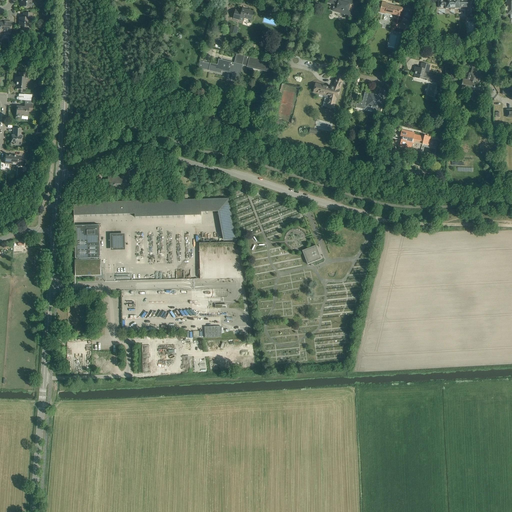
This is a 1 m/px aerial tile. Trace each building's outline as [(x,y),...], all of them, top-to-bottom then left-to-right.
[(348,1),(347,1),(347,0),(339,0),(339,1),(336,1),(335,0),(329,0),(329,3),(338,5),(337,9),(344,11),(343,14),(354,16),(358,3),(352,1),(352,2),(351,1),(350,2),(350,3),(348,2),(348,1)] [(445,0),(438,0),(438,8),(445,8),(445,9),(460,9),(460,7),(466,7),(466,18),(476,18),(475,0),(445,0)] [(393,30),(401,32),(406,33),(408,25),(401,24),(404,9),(395,7),(395,9),(386,7),(387,4),(382,2),(380,12),(385,13),(385,12),(397,15),(393,30)] [(253,12),(247,11),(243,9),(242,12),(236,10),(233,18),(243,21),(244,19),(251,21),(253,12)] [(32,13),(28,13),(23,13),(23,18),(20,18),(19,31),(29,31),(29,18),(32,19),(32,13)] [(11,32),(11,27),(11,22),(7,22),(7,23),(0,22),(0,34),(4,35),(5,32),(11,32)] [(231,26),(229,32),(236,34),(238,28),(231,26)] [(221,70),(233,73),(231,79),(237,80),(239,81),(240,78),(241,78),(240,78),(243,65),(247,66),(247,67),(269,72),(271,63),(236,55),(234,63),(219,59),(217,65),(213,64),(200,61),(199,68),(210,71),(221,73),(221,70)] [(474,88),(476,80),(477,77),(473,76),(473,74),(472,74),(474,65),(480,67),(481,60),(470,57),(468,65),(473,66),(471,73),(469,73),(467,80),(463,79),(461,88),(476,91),(474,100),(480,101),(483,89),(477,88),(474,88)] [(430,65),(426,64),(421,63),(420,68),(415,67),(414,71),(415,72),(414,78),(423,80),(438,83),(439,77),(428,74),(430,65)] [(16,77),(16,79),(17,79),(16,89),(21,89),(21,87),(25,88),(26,78),(27,78),(27,74),(19,73),(19,77),(16,77)] [(339,89),(342,82),(344,78),(338,75),(334,85),(334,86),(334,88),(333,87),(332,87),(331,87),(331,88),(328,88),(328,87),(316,84),(314,93),(329,96),(327,107),(333,108),(336,98),(337,98),(340,90),(339,89)] [(390,87),(391,79),(385,78),(382,91),(379,90),(378,96),(369,94),(369,93),(365,92),(362,105),(357,104),(356,108),(364,110),(367,106),(376,108),(377,113),(380,113),(386,86),(390,87)] [(32,104),(30,104),(25,104),(25,107),(17,107),(16,118),(21,118),(21,116),(28,116),(28,112),(32,112),(32,104)] [(21,129),(19,129),(14,128),(14,134),(15,134),(14,136),(12,136),(11,145),(16,145),(21,145),(22,136),(21,136),(21,129)] [(415,133),(407,131),(402,130),(400,136),(403,137),(402,140),(401,140),(400,146),(406,148),(405,151),(410,152),(413,140),(423,142),(422,144),(427,145),(428,143),(429,143),(431,137),(424,135),(424,137),(414,135),(415,133)] [(481,155),(481,149),(478,149),(478,146),(466,146),(466,139),(462,139),(461,159),(465,159),(465,155),(478,155),(481,155)] [(23,166),(23,163),(23,158),(18,158),(18,156),(5,155),(5,160),(5,164),(17,165),(23,166)] [(132,184),(128,184),(126,184),(126,177),(117,177),(117,178),(115,178),(115,177),(108,177),(108,184),(109,184),(109,190),(122,190),(122,193),(132,193),(132,184)] [(229,198),(178,200),(74,203),(74,216),(135,214),(135,217),(201,215),(201,212),(218,212),(223,241),(236,240),(229,198)] [(99,225),(74,226),(75,259),(100,258),(99,225)] [(125,250),(125,234),(110,235),(111,251),(125,250)] [(316,245),(302,251),(307,264),(321,259),(316,245)] [(75,260),(75,276),(101,276),(101,259),(75,260)] [(206,337),(222,337),(222,326),(206,326),(206,337)]
